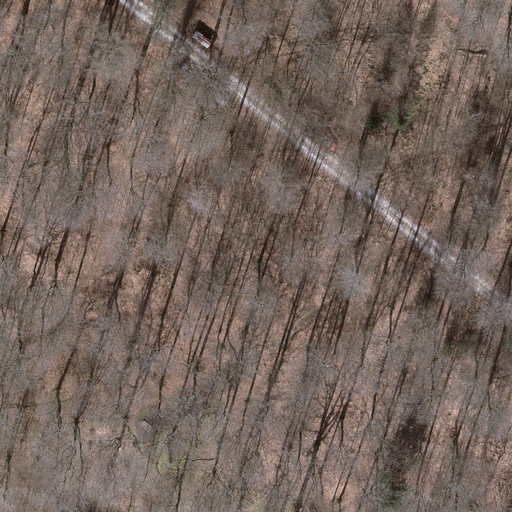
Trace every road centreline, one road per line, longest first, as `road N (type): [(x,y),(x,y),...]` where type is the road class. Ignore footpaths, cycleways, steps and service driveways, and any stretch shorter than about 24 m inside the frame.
road 1 (track): [(511,309),(123,0)]
road 2 (track): [(156,414),(242,364),(415,227)]
